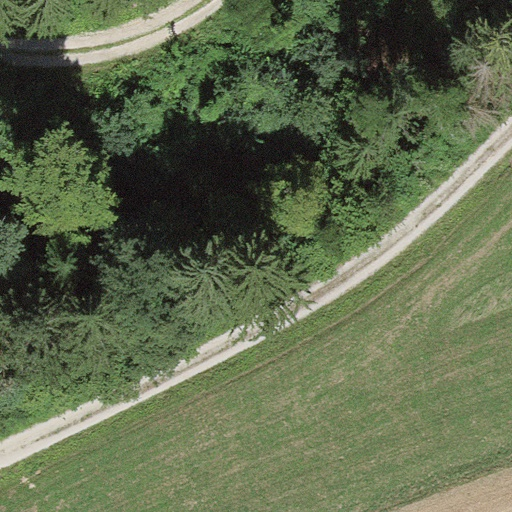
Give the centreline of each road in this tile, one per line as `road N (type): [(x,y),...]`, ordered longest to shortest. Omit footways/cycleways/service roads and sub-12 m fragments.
road 1 (track): [(0,455),(348,280),(511,136)]
road 2 (track): [(0,52),(57,58),(144,46),(212,0)]
